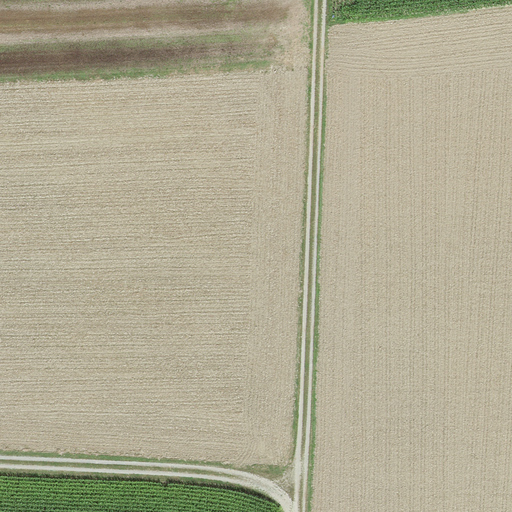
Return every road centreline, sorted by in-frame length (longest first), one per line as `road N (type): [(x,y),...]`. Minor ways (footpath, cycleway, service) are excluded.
road 1 (track): [(298,482),(320,0)]
road 2 (track): [(297,511),(298,482),(0,464)]
